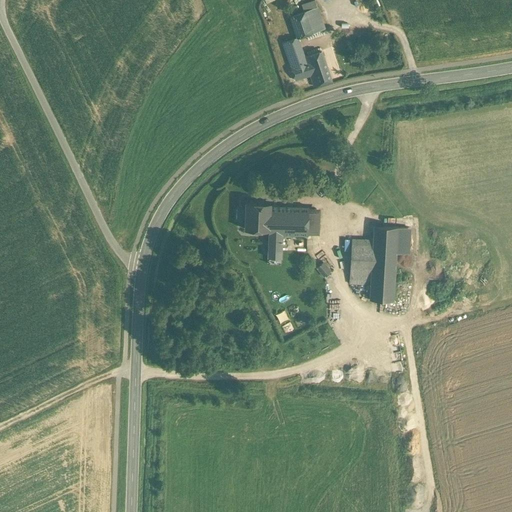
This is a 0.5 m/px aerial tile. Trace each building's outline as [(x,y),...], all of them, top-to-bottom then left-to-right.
[(315,0),(303,5),(305,10),(308,10),(317,7),(315,0)] [(317,7),(308,10),(313,26),(323,22),(317,7)] [(305,10),(290,16),(297,38),(315,31),(313,26),(308,10),(305,10)] [(323,22),(313,26),(315,31),(324,28),(323,22)] [(296,50),(294,44),(284,47),(291,67),(306,62),(304,54),(302,48),(296,50)] [(322,50),(308,55),(307,53),(304,54),(306,62),(310,75),(314,86),(332,80),(322,50)] [(306,62),(291,67),(295,80),(310,75),(306,62)] [(271,202),(246,201),(245,228),(269,229),(270,229),(271,205),(271,202)] [(309,206),(271,205),(270,229),(269,229),(269,233),(282,234),(308,234),(309,206)] [(398,226),(374,225),(372,252),(371,284),(370,299),(394,300),(398,226)] [(282,234),(269,233),(268,249),(282,250),(282,234)] [(372,252),(351,251),(349,283),(371,284),(372,252)] [(331,271),(323,261),(317,266),(324,276),(331,271)]
